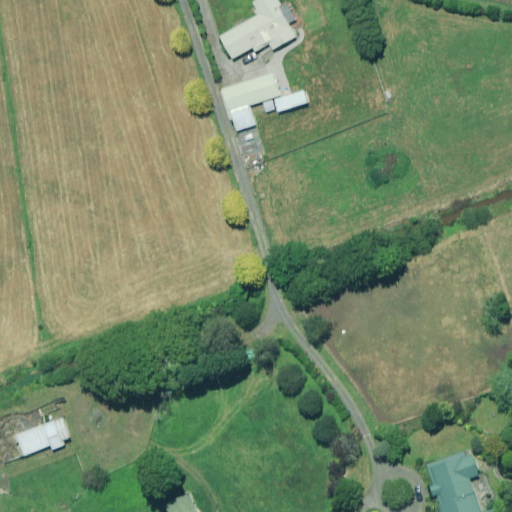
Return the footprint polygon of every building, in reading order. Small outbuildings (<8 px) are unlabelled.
[(299,38),(279,0),(262,0),(255,4),(262,17),(223,37),(235,60),(256,49),(257,52),(272,44),(275,51),(299,38)] [(275,99),(283,96),(276,74),(225,91),(239,132),(258,126),(252,106),(264,102),(275,99)] [(310,104),(306,92),(278,101),(282,113),(310,104)] [(275,99),(264,102),(268,114),(279,111),(275,99)] [(74,439),(67,419),(16,438),(24,458),(54,447),(55,451),(67,447),(65,442),(74,439)] [(482,476),(475,454),(434,468),(440,485),(436,487),(444,511),(483,511),(473,479),(482,476)] [(168,507),(170,511),(200,511),(189,494),(168,507)]
